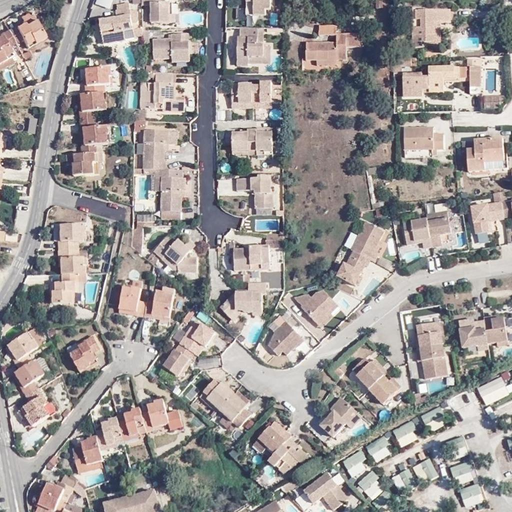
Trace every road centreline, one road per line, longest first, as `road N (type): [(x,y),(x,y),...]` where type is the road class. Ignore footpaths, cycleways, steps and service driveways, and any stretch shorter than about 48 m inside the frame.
road 1 (residential): [(83,0),(61,74),(36,226),(0,306)]
road 2 (residential): [(128,355),(14,486)]
